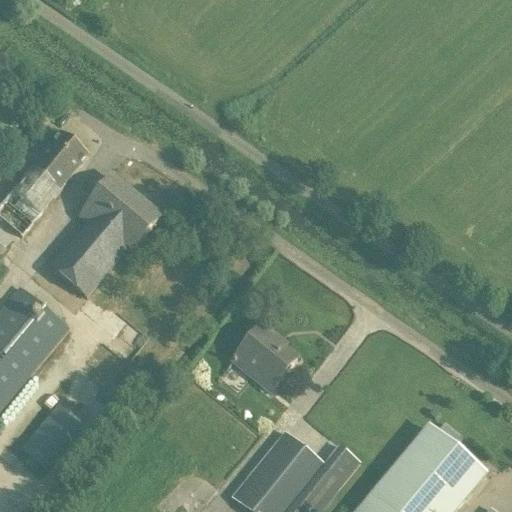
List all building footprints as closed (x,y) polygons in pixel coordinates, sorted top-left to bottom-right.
[(0,221),(22,239),(88,159),(62,137),(34,171),(26,180),(0,211),(0,221)] [(8,166),(26,180),(34,171),(16,156),(8,166)] [(81,220),(90,228),(63,261),(60,258),(50,270),(87,300),(129,250),(134,255),(162,221),(114,181),(81,220)] [(0,415),(69,333),(20,292),(0,316),(0,415)] [(277,389),(299,363),(277,345),(279,343),(264,329),(234,365),(247,375),(252,369),(277,389)] [(60,404),(19,453),(43,473),(84,424),(60,404)] [(439,419),(443,415),(437,409),(433,414),(439,419)] [(456,511),(485,478),(430,432),(362,511),(456,511)] [(246,511),(323,511),(360,466),(341,450),(326,469),(287,437),(234,502),(246,511)]
